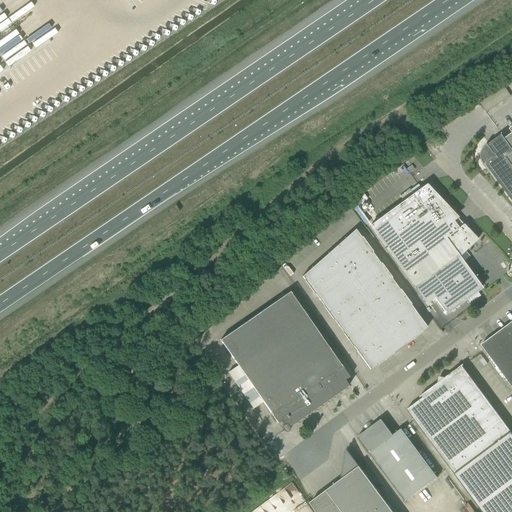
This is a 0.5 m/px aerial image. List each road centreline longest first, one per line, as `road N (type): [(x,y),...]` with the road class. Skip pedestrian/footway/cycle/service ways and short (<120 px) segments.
road 1 (motorway): [(0,305),(448,0)]
road 2 (track): [(0,447),(82,359),(169,297),(336,148),(384,119)]
road 3 (unknown): [(377,391),(293,276),(297,265),(356,227),(511,413)]
road 4 (motorway): [(370,0),(0,253)]
road 5 (unclassified): [(314,437),(511,291)]
road 6 (unclassified): [(511,229),(422,139)]
